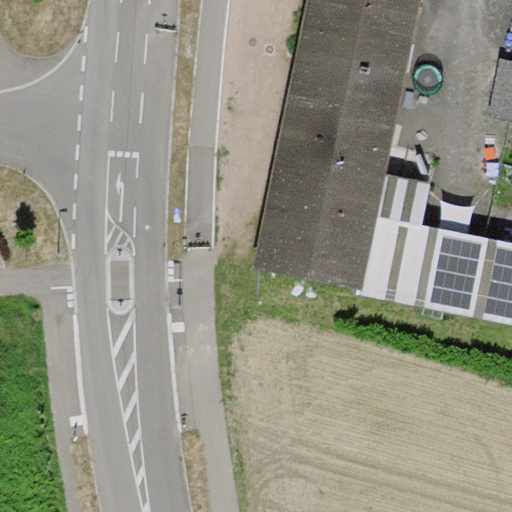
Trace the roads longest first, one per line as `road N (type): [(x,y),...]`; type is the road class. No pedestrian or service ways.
road 1 (unclassified): [(126,125),(126,322),(148,511)]
road 2 (residential): [(126,125),(0,128)]
road 3 (residential): [(132,0),(126,125)]
